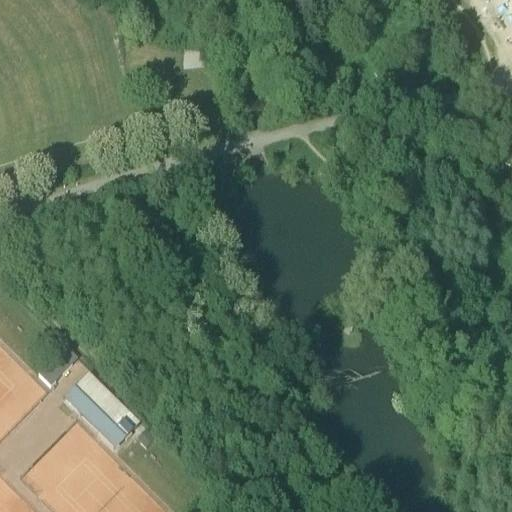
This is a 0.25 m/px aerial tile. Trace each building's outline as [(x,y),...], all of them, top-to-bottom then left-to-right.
[(433,4),(425,15),(445,30),(453,19),(433,4)] [(429,122),(432,141),(470,134),(467,115),(429,122)] [(40,376),(51,387),(77,359),(66,349),(40,376)] [(139,426),(88,377),(63,402),(115,451),(139,426)] [(155,441),(145,432),(137,440),(147,450),(155,441)] [(213,500),(204,493),(196,501),(205,509),(213,500)]
